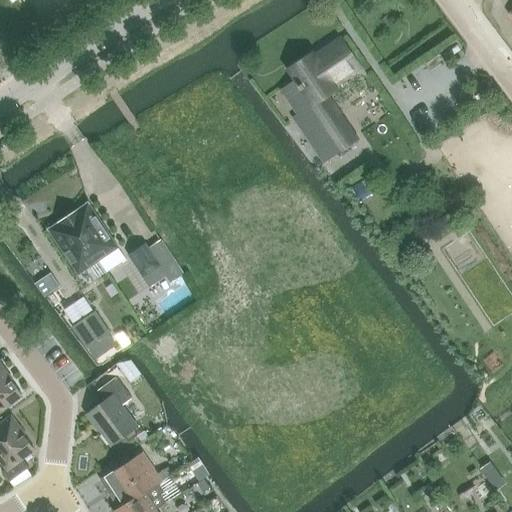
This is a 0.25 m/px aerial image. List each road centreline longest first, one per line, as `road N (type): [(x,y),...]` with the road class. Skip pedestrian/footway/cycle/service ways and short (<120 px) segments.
road 1 (tertiary): [(0,105),(156,0)]
road 2 (residential): [(49,485),(59,397),(0,319)]
